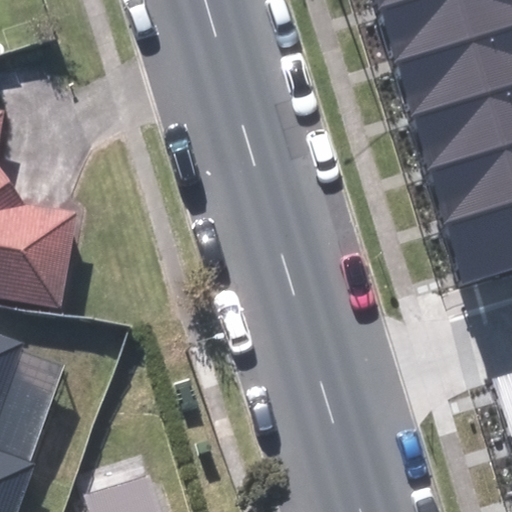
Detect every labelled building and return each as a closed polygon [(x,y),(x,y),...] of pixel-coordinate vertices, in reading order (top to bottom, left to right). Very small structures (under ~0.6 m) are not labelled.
[(396,59),(511,24),(511,0),(397,0),(380,5),(396,59)] [(412,113),(511,83),(511,24),(396,59),(412,113)] [(428,167),(511,143),(511,83),(412,113),(428,167)] [(443,220),(511,200),(511,143),(428,167),(443,220)] [(0,291),(65,302),(75,204),(25,196),(27,179),(0,174),(0,291)] [(461,284),(511,269),(511,200),(443,220),(461,284)] [(0,511),(3,511),(60,363),(0,339),(0,511)] [(511,374),(493,380),(511,437),(511,374)] [(95,511),(184,511),(173,465),(89,487),(95,511)]
